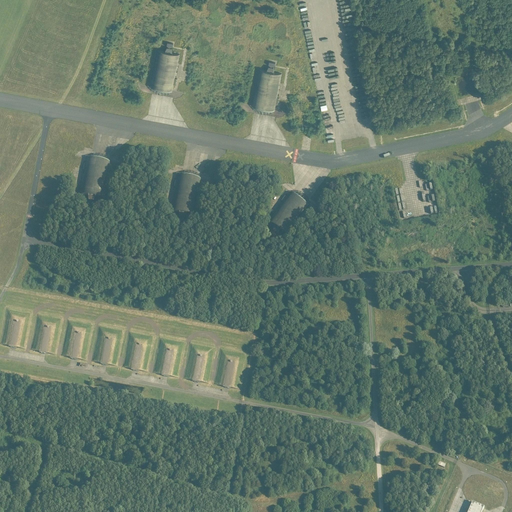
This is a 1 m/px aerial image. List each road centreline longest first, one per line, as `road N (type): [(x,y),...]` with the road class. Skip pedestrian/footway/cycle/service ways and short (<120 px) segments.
road 1 (unclassified): [(376,426),(0,355)]
road 2 (unclassified): [(29,236),(269,283),(369,275)]
road 3 (unknown): [(297,154),(334,159),(480,129)]
road 4 (unclassified): [(500,511),(501,480),(376,426)]
road 5 (unclassified): [(369,275),(376,426)]
road 6 (unclassified): [(369,275),(511,264)]
road 7 (unclassified): [(49,109),(29,236)]
road 8 (unknown): [(511,245),(480,129)]
